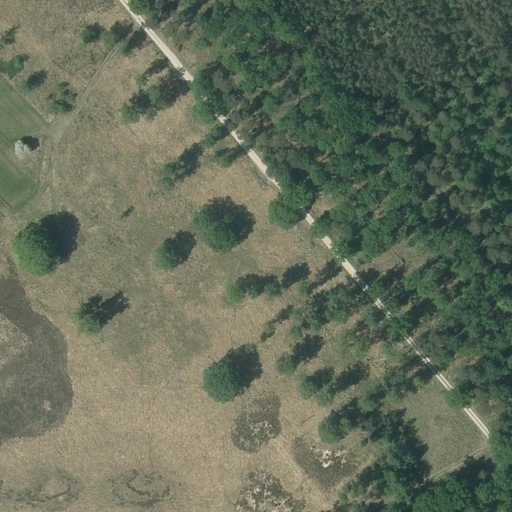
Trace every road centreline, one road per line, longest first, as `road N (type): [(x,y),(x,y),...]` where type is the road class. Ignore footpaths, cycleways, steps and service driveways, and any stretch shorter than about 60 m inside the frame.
road 1 (track): [(119,0),(511,467)]
road 2 (track): [(381,511),(504,458)]
